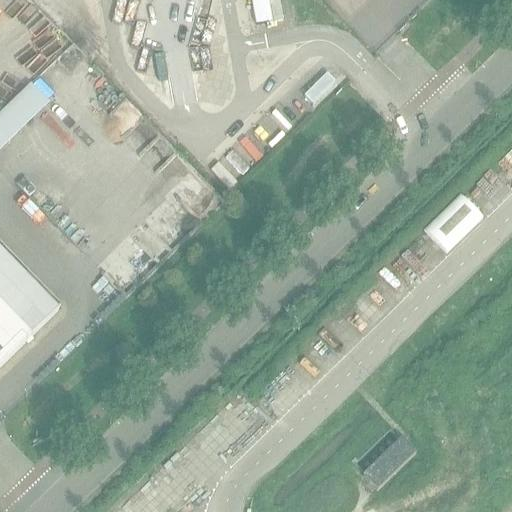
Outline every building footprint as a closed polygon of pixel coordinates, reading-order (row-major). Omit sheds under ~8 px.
[(300,108),(308,116),(335,90),(317,72),(309,81),(318,90),(300,108)] [(32,88),(0,118),(0,152),(49,105),(32,88)] [(446,253),(482,219),(459,196),(424,231),(446,253)] [(57,312),(0,252),(0,368),(30,339),(30,338),(57,312)] [(376,491),(415,454),(401,439),(362,477),(376,491)]
